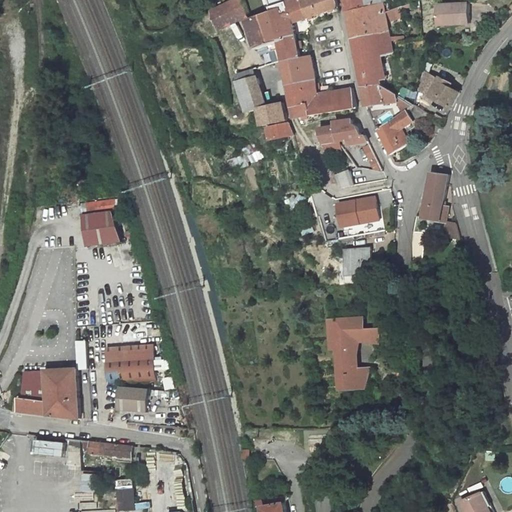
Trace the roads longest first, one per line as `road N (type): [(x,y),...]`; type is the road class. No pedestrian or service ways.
road 1 (unclassified): [(368,511),(384,471),(418,436),(431,397),(403,255),(403,192)]
road 2 (unclassified): [(455,129),(511,383)]
road 3 (unclassified): [(202,511),(194,459),(176,440),(0,419)]
road 4 (unclassified): [(341,0),(361,108),(403,192)]
